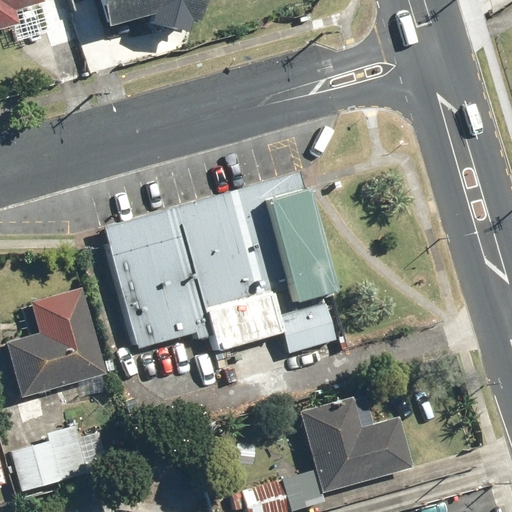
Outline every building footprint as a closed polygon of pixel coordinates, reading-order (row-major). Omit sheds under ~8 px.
[(0,0),(0,29),(10,26),(15,43),(49,33),(39,0),(0,0)] [(88,0),(97,29),(143,16),(143,24),(181,35),(184,23),(194,26),(200,0),(88,0)] [(290,176),(96,228),(130,352),(205,331),(214,362),(332,331),(290,176)] [(36,334),(2,344),(17,399),(103,375),(79,290),(28,304),(36,334)] [(349,402),(297,416),(318,493),(407,469),(393,419),(356,429),(349,402)] [(46,442),(7,454),(20,494),(83,474),(68,428),(43,435),(46,442)] [(484,491),(453,499),(456,511),(469,511),(488,507),(484,491)]
